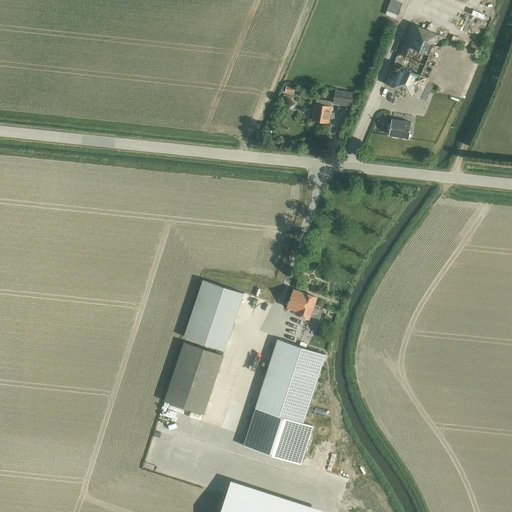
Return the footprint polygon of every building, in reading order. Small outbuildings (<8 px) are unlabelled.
[(487,12),(480,26),(489,31),(496,16),(487,12)] [(421,99),(425,89),(448,35),(413,20),(386,84),(421,99)] [(352,106),(354,92),(336,89),(334,103),(352,106)] [(331,106),(332,101),(318,99),(317,104),(316,104),(313,120),(329,123),(332,106),(331,106)] [(409,138),(412,123),(393,119),(390,135),(409,138)] [(314,245),(312,251),(318,253),(320,247),(314,245)] [(225,350),(244,294),(204,280),(185,337),(225,350)] [(320,319),(323,310),(314,307),(317,298),(295,289),(288,307),(298,311),(297,314),(310,319),(311,316),(320,319)] [(256,407),(244,446),(301,464),(314,426),(304,422),(326,354),(278,339),(256,407)] [(204,413),(220,365),(223,356),(185,343),(166,401),(204,413)] [(285,511),(228,493),(222,511),(285,511)]
